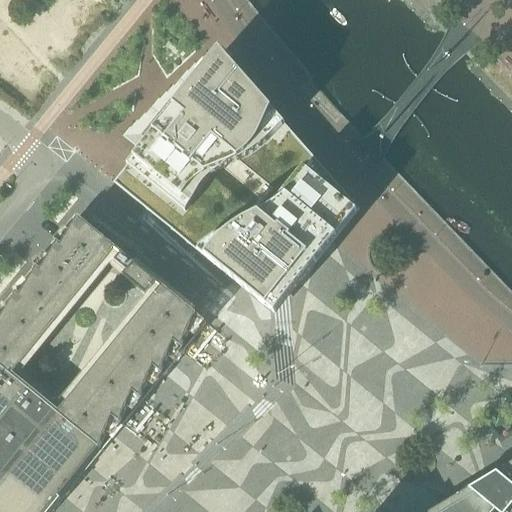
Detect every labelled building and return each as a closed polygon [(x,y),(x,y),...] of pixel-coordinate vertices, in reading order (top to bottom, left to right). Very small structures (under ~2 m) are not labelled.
[(247,0),(255,10),(266,0),(247,0)] [(286,0),(266,0),(255,10),(268,25),(269,27),(314,79),(312,81),(341,115),(363,138),(375,128),(385,118),(363,95),(354,84),(357,82),(292,7),(291,5),(286,0)] [(142,152),(115,185),(146,210),(190,247),(191,247),(238,285),(240,287),(268,309),(269,307),(286,287),(288,285),(296,292),(335,244),(338,240),(330,234),(351,208),(335,195),(323,186),(326,182),(271,120),(274,115),(274,114),(231,65),(230,66),(231,66),(227,70),(218,59),(151,141),(150,142),(142,152)] [(0,511),(52,511),(66,496),(66,497),(70,493),(164,377),(185,352),(207,326),(191,313),(191,312),(181,305),(135,267),(136,265),(135,264),(134,266),(80,222),(71,239),(63,250),(59,247),(58,249),(42,275),(40,273),(21,299),(19,298),(1,324),(0,323),(0,511)] [(511,511),(511,464),(433,511),(511,511)]
